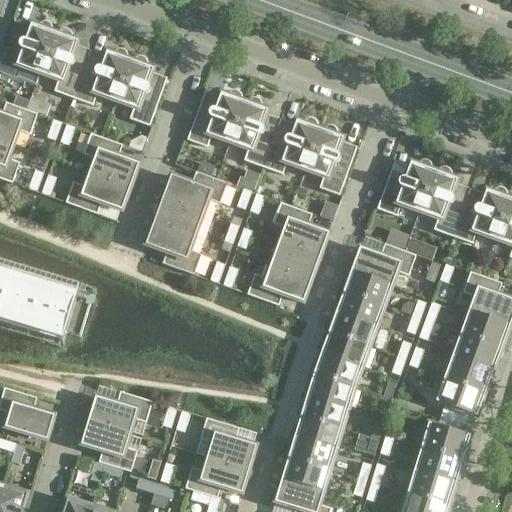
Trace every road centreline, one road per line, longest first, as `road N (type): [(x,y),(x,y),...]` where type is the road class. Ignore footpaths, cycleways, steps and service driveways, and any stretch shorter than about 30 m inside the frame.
road 1 (residential): [(254,511),(394,103)]
road 2 (tertiary): [(511,94),(255,0)]
road 3 (residential): [(126,251),(205,33)]
road 4 (residential): [(394,103),(205,33)]
road 5 (residential): [(466,511),(511,376)]
road 6 (residential): [(43,511),(83,382)]
road 7 (residential): [(511,146),(394,103)]
